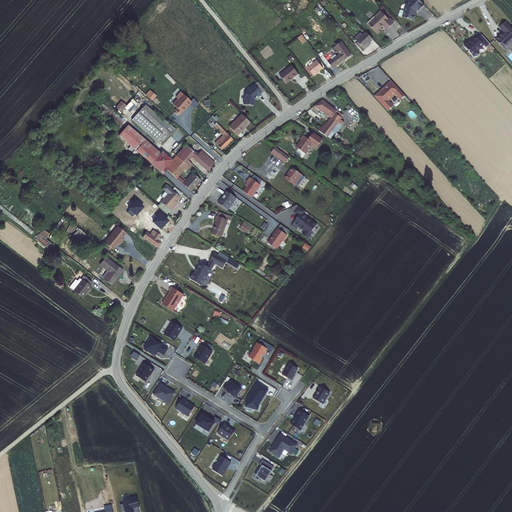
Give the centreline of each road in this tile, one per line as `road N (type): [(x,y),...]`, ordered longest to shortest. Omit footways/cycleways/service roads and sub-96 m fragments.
road 1 (tertiary): [(218,508),(115,374),(132,304),(167,243),(239,150),(323,89),(478,0)]
road 2 (track): [(200,0),(291,112)]
road 3 (track): [(0,456),(114,369)]
